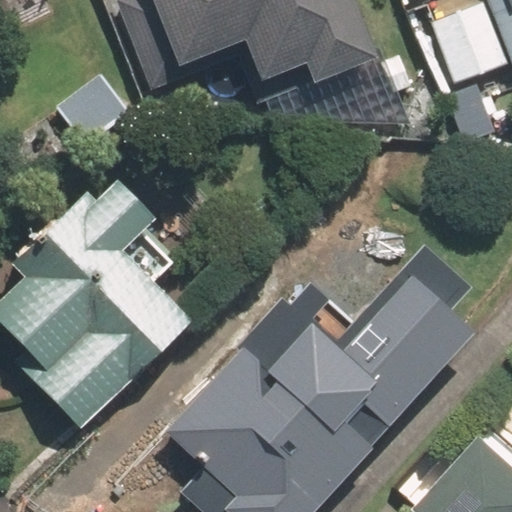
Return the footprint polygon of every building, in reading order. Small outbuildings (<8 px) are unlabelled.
[(365,62),(340,0),(112,0),(104,3),(140,93),(234,56),(254,105),(365,62)] [(511,0),(493,0),(511,48),(511,0)] [(97,79),(47,112),(74,152),(124,119),(97,79)] [(145,227),(98,178),(3,269),(14,280),(0,294),(0,364),(70,436),(183,327),(115,256),(145,227)] [(299,228),(242,288),(280,324),(337,264),(299,228)] [(304,368),(256,324),(154,436),(223,498),(211,511),(212,511),(306,511),(367,446),(293,380),(304,368)] [(405,511),(511,511),(511,479),(465,440),(405,511)]
